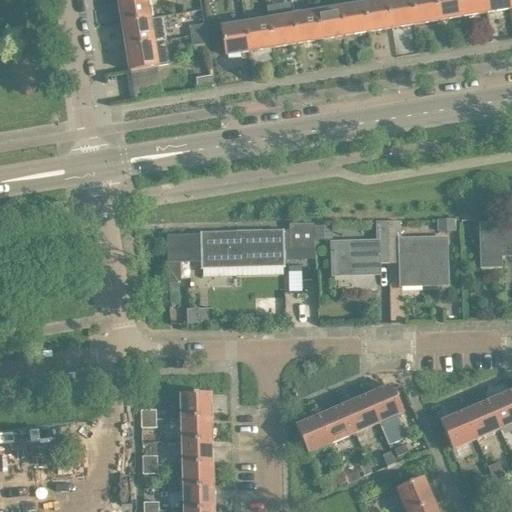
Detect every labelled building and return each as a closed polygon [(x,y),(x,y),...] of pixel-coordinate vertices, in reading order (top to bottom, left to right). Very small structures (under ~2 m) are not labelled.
[(122,23),(150,19),(146,0),(117,0),(118,0),(122,23)] [(416,24),(411,0),(391,0),(388,1),(392,28),(416,24)] [(440,20),(436,0),(411,0),(416,24),(440,20)] [(463,17),(460,0),(436,0),(440,20),(463,17)] [(487,13),(484,0),(460,0),(463,17),(487,13)] [(511,9),(509,0),(484,0),(487,13),(511,9)] [(364,5),(369,32),(392,28),(388,1),(364,5)] [(340,8),(345,36),(369,32),(364,5),(340,8)] [(345,36),(340,8),(317,12),(321,40),(345,36)] [(321,40),(317,12),(292,16),(297,44),(321,40)] [(297,44),(292,16),(267,20),(272,48),(297,44)] [(161,17),(150,19),(122,23),(126,47),(165,41),(161,17)] [(272,48),(267,20),(245,24),(249,52),(272,48)] [(204,24),(189,27),(191,37),(205,34),(204,24)] [(221,28),(225,56),(249,52),(245,24),(221,28)] [(192,46),(207,44),(205,34),(191,37),(192,46)] [(157,67),(169,65),(165,41),(126,47),(130,71),(157,67)] [(130,71),(126,72),(130,100),(162,95),(157,67),(130,71)] [(456,221),(438,222),(438,233),(456,233),(456,221)] [(376,243),(333,244),(334,275),(368,274),(368,262),(377,262),(377,264),(389,264),(388,222),(376,223),(376,243)] [(400,222),(388,222),(389,264),(401,264),(402,285),(437,284),(436,272),(446,272),(446,253),(445,237),(401,238),(400,222)] [(501,223),(479,223),(480,269),(502,268),(501,252),(511,251),(511,228),(501,229),(501,223)] [(237,232),(237,236),(202,237),(202,233),(201,233),(202,269),(203,269),(203,265),(283,263),(283,267),(284,267),(283,251),(314,250),(314,225),(289,225),(289,230),(282,231),(282,234),(262,235),(262,231),(237,232)] [(332,241),(332,227),(315,227),(315,242),(332,241)] [(188,324),(213,324),(212,309),(187,309),(188,324)] [(403,414),(391,386),(367,396),(379,424),(398,416),(403,414)] [(511,424),(511,393),(511,392),(488,402),(500,430),(511,424)] [(210,394),(181,395),(181,419),(211,418),(210,394)] [(379,424),(367,396),(343,406),(355,434),(379,424)] [(500,430),(488,402),(465,412),(476,440),(500,430)] [(355,434),(343,406),(320,416),(331,444),(355,434)] [(156,411),(141,411),(141,420),(156,420),(156,411)] [(440,423),(452,450),(476,440),(465,412),(440,423)] [(296,427),(308,454),(331,444),(320,416),(296,427)] [(398,416),(379,424),(388,446),(407,438),(398,416)] [(182,442),(212,441),(211,418),(181,419),(182,442)] [(142,429),(157,428),(156,420),(141,420),(142,429)] [(183,465),(213,464),(212,441),(182,442),(183,465)] [(406,445),(394,450),(398,457),(409,452),(406,445)] [(390,453),(383,456),(388,467),(395,464),(390,453)] [(157,457),(142,457),(143,466),(158,466),(157,457)] [(492,478),(502,473),(498,462),(488,467),(492,478)] [(213,464),(183,465),(184,488),(213,487),(213,464)] [(143,475),(158,474),(158,466),(143,466),(143,475)] [(356,469),(345,473),(348,481),(359,476),(356,469)] [(342,470),(331,474),(336,486),(346,481),(342,470)] [(423,478),(396,490),(405,511),(409,511),(434,502),(423,478)] [(213,487),(184,488),(184,511),(214,510),(213,487)] [(508,510),(511,508),(511,495),(503,499),(508,510)] [(438,511),(434,502),(409,511),(438,511)] [(159,503),(143,503),(144,511),(159,511),(159,503)]
